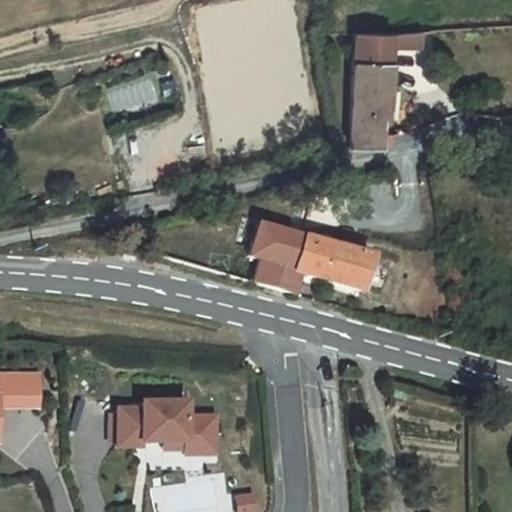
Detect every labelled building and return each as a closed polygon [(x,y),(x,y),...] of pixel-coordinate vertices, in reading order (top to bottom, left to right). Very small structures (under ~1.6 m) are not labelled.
[(352,34),(348,148),(376,149),(378,118),(379,90),(388,90),(388,88),(389,36),(352,34)] [(113,106),(148,104),(147,84),(112,86),(113,106)] [(379,90),(378,118),(395,118),(396,88),(388,88),(388,90),(379,90)] [(300,215),(298,227),(338,236),(341,224),(314,218),(317,205),(309,204),(307,216),(300,215)] [(272,230),(263,263),(274,265),(283,234),(272,230)] [(258,261),(251,285),(293,297),(299,275),(360,292),(369,257),(283,234),(274,265),(263,263),(258,261)] [(0,373),(0,448),(1,449),(3,413),(41,411),(42,373),(0,373)] [(194,400),(113,400),(113,450),(195,451),(194,400)]
